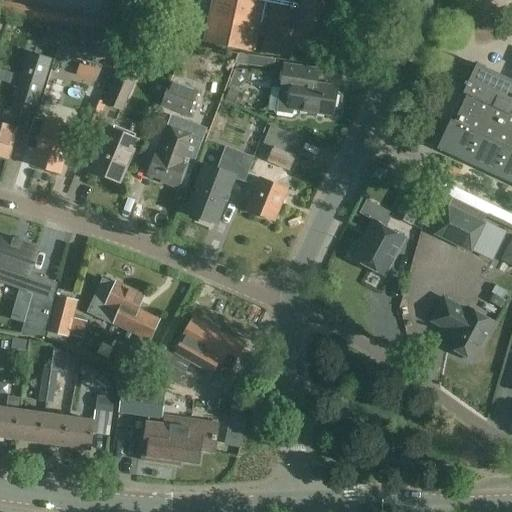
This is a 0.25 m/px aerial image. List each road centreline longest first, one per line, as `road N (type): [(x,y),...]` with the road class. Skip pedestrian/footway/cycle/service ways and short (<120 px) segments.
road 1 (residential): [(290,306),(427,0)]
road 2 (residential): [(290,306),(77,221),(0,202)]
road 3 (residential): [(511,444),(290,306)]
road 4 (unclassified): [(225,510),(0,490)]
road 5 (unclassified): [(511,507),(298,507)]
road 6 (residential): [(298,507),(290,306)]
